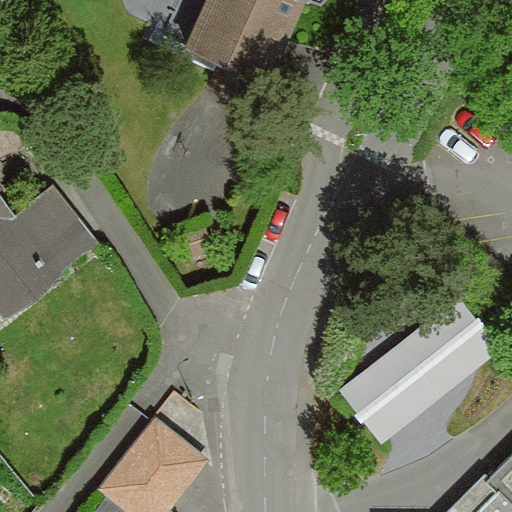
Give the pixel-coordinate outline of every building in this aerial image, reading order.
[(270,82),(307,0),(214,0),(193,47),(270,82)] [(0,302),(8,312),(101,238),(58,185),(20,216),(0,191),(0,302)] [(376,409),(413,444),(481,373),(444,338),(376,409)] [(157,422),(104,488),(134,511),(164,511),(205,460),(157,422)] [(453,511),(511,511),(511,493),(492,474),(453,511)]
